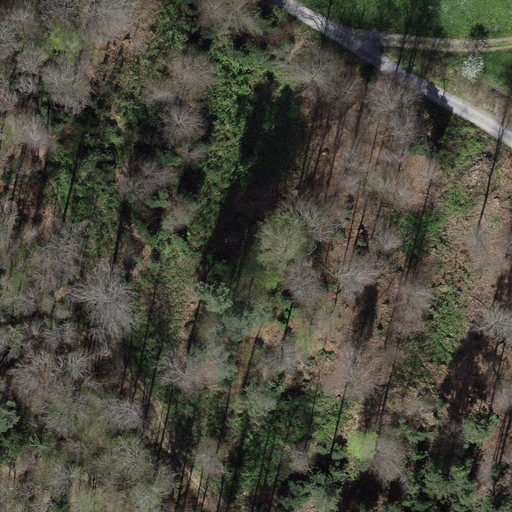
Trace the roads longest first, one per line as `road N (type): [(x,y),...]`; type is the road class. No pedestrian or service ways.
road 1 (unclassified): [(276,0),(511,138)]
road 2 (track): [(336,35),(462,48),(511,42)]
